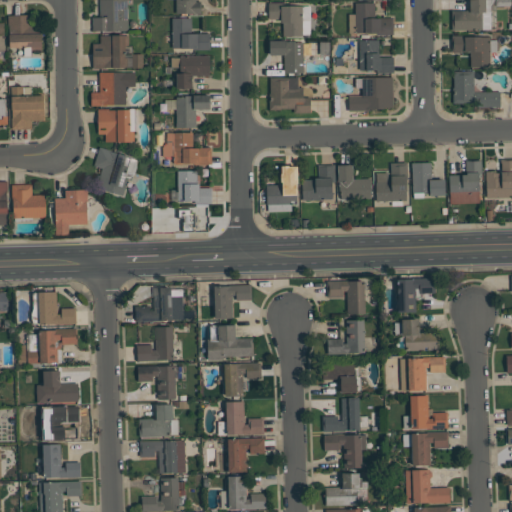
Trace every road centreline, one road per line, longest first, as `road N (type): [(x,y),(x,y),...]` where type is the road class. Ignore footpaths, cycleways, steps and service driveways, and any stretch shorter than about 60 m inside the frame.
road 1 (tertiary): [(0,267),(511,250)]
road 2 (residential): [(241,138),(511,130)]
road 3 (residential): [(238,0),(243,259)]
road 4 (residential): [(104,264),(111,511)]
road 5 (residential): [(472,308),(478,511)]
road 6 (residential): [(290,313),(296,511)]
road 7 (residential): [(65,0),(61,145)]
road 8 (residential): [(421,0),(423,133)]
